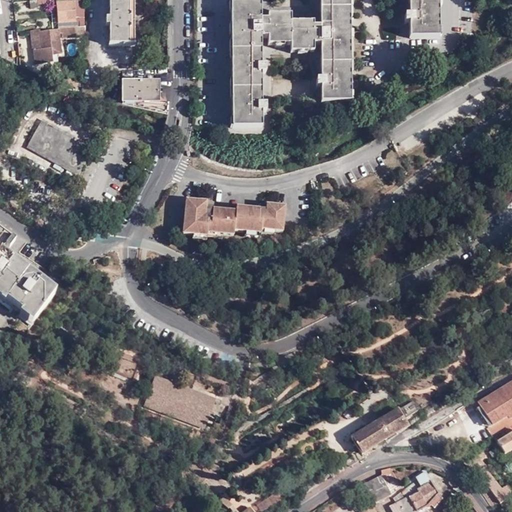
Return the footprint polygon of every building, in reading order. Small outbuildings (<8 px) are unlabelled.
[(46,0),(28,2),(28,10),(36,9),(36,5),(46,4),(46,0)] [(54,3),(57,29),(63,29),(75,28),(75,21),(83,21),(81,0),(56,0),(56,3),(54,3)] [(107,0),(108,19),(104,19),(104,26),(108,26),(108,46),(127,46),(127,30),(128,30),(128,14),(127,14),(126,0),(107,0)] [(322,0),(323,27),(315,27),(315,23),(292,24),(292,16),(269,16),(269,18),(262,19),(261,16),(259,16),(259,2),(230,2),(232,128),(261,128),(260,112),(266,113),(265,105),(260,105),(259,74),(265,74),(265,66),(259,66),(259,37),(268,37),(268,45),(291,45),(291,53),(315,53),(315,44),(321,44),(321,49),(323,49),(323,81),(318,81),(318,89),(324,88),(324,104),(353,104),(351,0),(412,0),(412,16),(407,17),(407,24),(413,24),(413,40),(441,39),(441,0),(322,0)] [(61,40),(84,37),(84,26),(83,27),(75,28),(63,29),(64,35),(60,35),(61,40)] [(58,36),(60,35),(64,35),(63,29),(57,29),(57,31),(28,34),(33,67),(51,64),(50,56),(60,55),(58,36)] [(122,83),(121,104),(158,104),(158,83),(122,83)] [(92,148),(41,120),(40,123),(91,151),(92,148)] [(27,145),(78,174),(91,151),(40,123),(27,145)] [(78,174),(27,145),(25,148),(77,177),(78,174)] [(204,210),(204,205),(205,203),(184,201),(181,235),(205,237),(205,234),(232,237),(232,232),(259,235),(259,231),(280,233),(283,208),(265,207),(264,211),(258,210),(234,209),(234,212),(212,211),(204,210)] [(0,300),(29,324),(50,299),(38,290),(39,287),(33,282),(30,283),(8,266),(10,263),(3,258),(1,260),(0,259),(0,249),(4,252),(14,241),(0,230),(0,300)] [(152,380),(212,404),(214,400),(154,376),(152,380)] [(511,379),(487,393),(475,400),(491,425),(506,416),(511,412),(511,379)] [(144,403),(204,426),(212,404),(152,380),(144,403)] [(202,430),(204,426),(144,403),(142,406),(202,430)] [(417,413),(411,404),(397,413),(397,412),(352,440),(361,456),(406,428),(402,422),(417,413)] [(504,454),(511,449),(511,419),(506,416),(491,425),(485,429),(491,438),(509,428),(511,432),(511,434),(498,443),(504,454)] [(399,488),(391,468),(387,469),(382,470),(383,476),(365,485),(372,501),(399,488)] [(481,481),(499,504),(511,494),(511,492),(507,485),(500,489),(484,468),(476,473),(481,481)] [(430,504),(437,496),(424,473),(414,477),(416,480),(392,499),(395,505),(392,507),(394,511),(417,511),(426,508),(430,504)] [(442,499),(437,496),(430,504),(435,507),(442,499)] [(375,511),(370,503),(359,510),(360,511),(375,511)]
